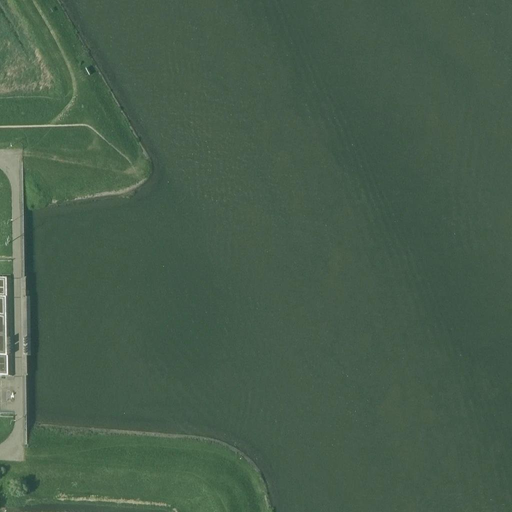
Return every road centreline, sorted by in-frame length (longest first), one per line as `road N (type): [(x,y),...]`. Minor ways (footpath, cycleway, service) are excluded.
road 1 (motorway): [(511,304),(0,312)]
road 2 (motorway): [(0,342),(511,335)]
road 3 (track): [(10,163),(26,155),(134,168)]
